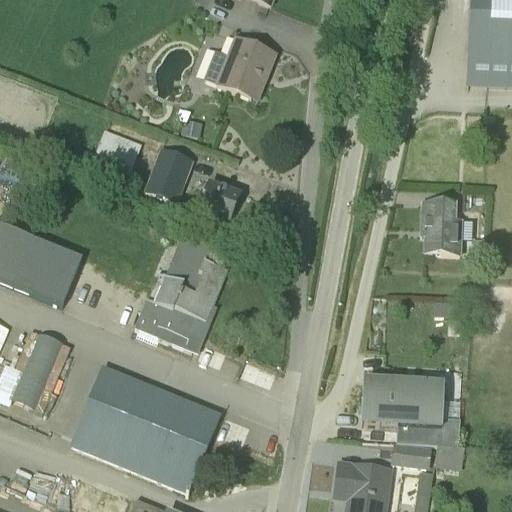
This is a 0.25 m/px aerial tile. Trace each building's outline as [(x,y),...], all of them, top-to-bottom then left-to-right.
[(243,0),(270,10),(273,0),(243,0)] [(511,91),(511,0),(469,0),(467,53),(477,53),(486,63),(485,91),(486,91),(486,90),(511,91)] [(256,105),(274,59),(232,44),(226,59),(215,56),(203,85),(214,88),(256,105)] [(123,193),(139,151),(102,137),(86,179),(123,193)] [(158,154),(145,149),(144,151),(141,151),(139,157),(140,158),(135,171),(136,171),(128,189),(143,195),(142,197),(176,209),(192,166),(159,153),(158,154)] [(227,228),(237,199),(206,189),(196,216),(227,228)] [(458,260),(459,240),(453,239),(454,209),(421,208),(419,233),(424,233),(423,258),(458,260)] [(0,287),(61,312),(81,263),(0,230),(0,287)] [(211,311),(226,276),(208,268),(215,253),(180,240),(164,282),(153,307),(145,305),(133,334),(191,358),(201,333),(207,335),(216,313),(211,311)] [(0,324),(0,354),(9,327),(0,324)] [(0,380),(0,403),(46,419),(70,349),(30,335),(17,372),(4,368),(0,380)] [(101,369),(73,439),(68,451),(185,498),(184,500),(187,501),(189,497),(221,418),(101,369)] [(454,399),(454,388),(442,388),(363,383),(361,429),(440,434),(442,398),(454,399)] [(428,475),(430,453),(393,448),(389,470),(428,475)] [(386,511),(392,473),(350,468),(350,469),(338,468),(334,494),(348,496),(345,511),(386,511)] [(426,511),(432,478),(418,476),(413,511),(426,511)] [(56,511),(75,511),(84,492),(77,489),(78,487),(66,483),(54,511),(56,511)]
